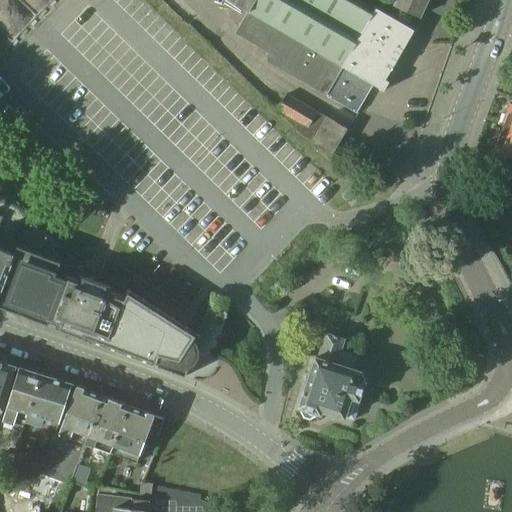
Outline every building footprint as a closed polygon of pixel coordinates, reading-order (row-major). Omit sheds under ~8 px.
[(385,79),(413,31),(359,0),(218,0),(219,0),(221,0),(227,0),(236,5),(229,18),(240,25),(235,33),(267,51),(268,61),(356,112),(372,85),(384,92),(389,82),(385,79)] [(396,0),(394,5),(419,17),(426,0),(396,0)] [(286,94),(275,111),(302,135),(311,141),(331,155),(346,129),(316,112),(317,111),(286,94)] [(505,115),(501,127),(511,131),(511,107),(509,114),(505,115)] [(495,151),(511,157),(511,131),(501,127),(496,141),(499,142),(495,151)] [(0,288),(13,254),(0,249),(0,222),(2,217),(0,216),(0,288)] [(150,364),(184,376),(190,362),(191,360),(193,358),(194,356),(194,354),(195,351),(195,350),(194,349),(200,335),(184,325),(126,289),(122,296),(109,291),(110,287),(98,283),(79,276),(77,280),(65,275),(64,278),(56,275),(60,263),(15,247),(13,254),(0,288),(0,307),(150,363),(150,364)] [(365,377),(362,371),(359,372),(358,370),(352,368),(356,355),(340,350),(344,338),(325,332),(317,357),(314,356),(306,380),(304,380),(296,407),(300,408),(299,410),(303,417),(307,419),(313,416),(314,413),(320,415),(320,412),(343,419),(343,417),(354,420),(360,401),(358,400),(365,377)] [(14,367),(0,362),(0,411),(0,412),(1,412),(14,367)] [(41,375),(18,368),(6,407),(2,422),(13,425),(15,419),(26,422),(41,375)] [(71,385),(41,375),(26,422),(41,427),(44,418),(59,423),(71,385)] [(60,481),(69,484),(84,444),(85,444),(104,396),(76,386),(58,434),(54,432),(38,476),(59,483),(60,481)] [(112,454),(130,406),(104,396),(85,444),(112,454)] [(112,454),(136,463),(148,432),(158,436),(164,419),(154,415),(130,406),(112,454)] [(200,500),(201,495),(152,485),(152,484),(141,482),(139,494),(150,496),(149,501),(133,500),(115,497),(112,511),(212,511),(210,504),(200,500)] [(489,485),(487,505),(498,506),(500,485),(489,485)] [(112,511),(115,497),(97,495),(95,511),(112,511)]
